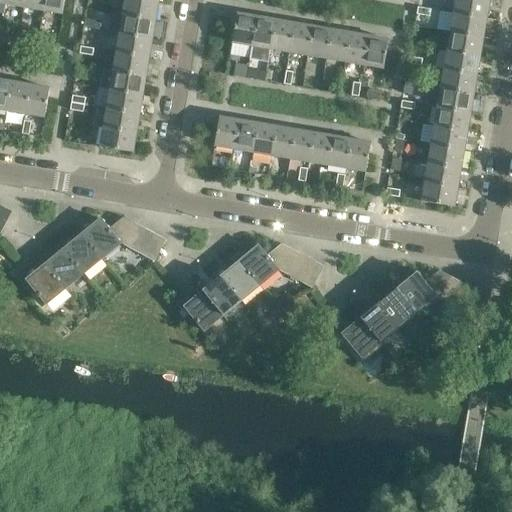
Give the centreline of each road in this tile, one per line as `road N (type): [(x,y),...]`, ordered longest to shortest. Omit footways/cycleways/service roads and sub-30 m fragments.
road 1 (residential): [(486,250),(163,198)]
road 2 (residential): [(163,198),(195,0)]
road 3 (residential): [(163,198),(0,171)]
road 4 (residential): [(486,250),(511,97)]
